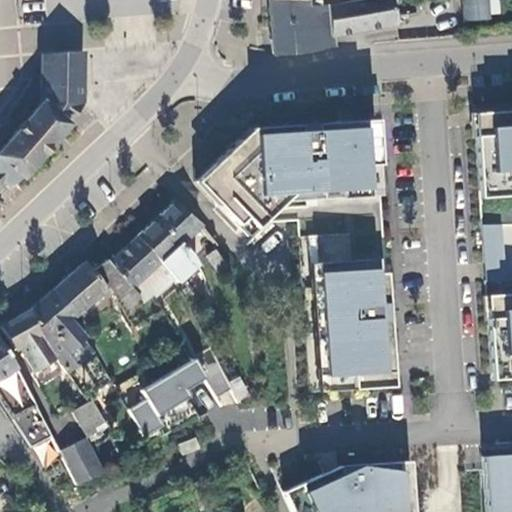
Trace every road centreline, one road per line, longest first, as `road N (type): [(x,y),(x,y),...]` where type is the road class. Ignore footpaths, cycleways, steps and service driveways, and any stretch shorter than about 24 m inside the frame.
road 1 (residential): [(427,61),(447,428)]
road 2 (secondary): [(176,75),(222,81),(427,61)]
road 3 (secondary): [(0,246),(176,75)]
road 4 (residential): [(244,438),(447,428)]
